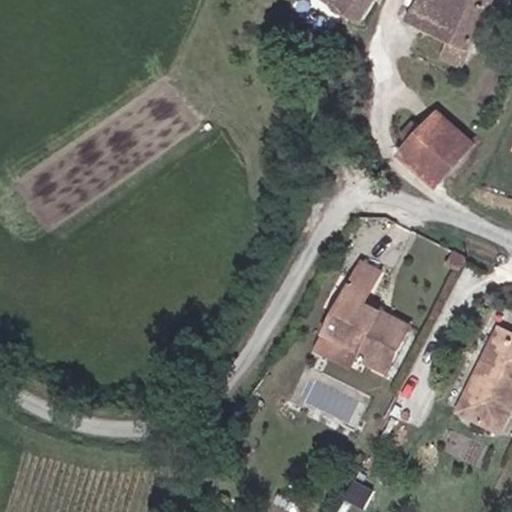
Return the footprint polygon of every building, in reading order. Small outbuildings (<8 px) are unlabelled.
[(307,0),(306,2),(355,34),(377,0),(307,0)] [(421,0),(408,32),(472,58),(498,0),(421,0)] [(401,75),(417,84),(423,72),(407,64),(401,75)] [(438,80),(423,72),(417,84),(432,91),(438,80)] [(441,121),(433,134),(420,153),(413,163),(415,166),(452,183),(478,142),(441,121)] [(420,153),(433,134),(411,122),(400,142),(420,153)] [(384,319),(388,312),(373,303),(394,268),(376,258),(333,330),(366,349),(368,345),(379,351),(372,363),(391,374),(418,329),(399,318),(395,325),(384,319)] [(497,335),(511,342),(511,334),(493,325),(477,359),(484,363),(497,335)] [(498,431),(511,402),(511,342),(497,335),(484,363),(477,359),(453,409),(498,431)]
